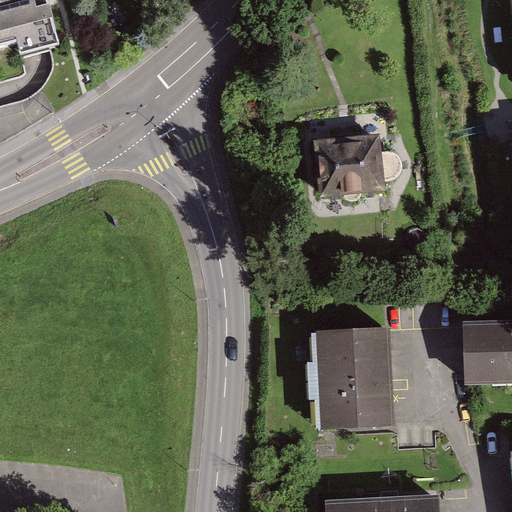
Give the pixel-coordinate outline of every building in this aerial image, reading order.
[(0,0),(0,37),(61,19),(55,0),(0,0)] [(379,135),(310,140),(315,196),(383,191),(400,163),(379,135)] [(511,321),(460,323),(462,387),(511,385),(511,321)] [(384,327),(312,331),(318,430),(390,426),(384,327)] [(435,511),(435,497),(319,502),(319,511),(435,511)]
